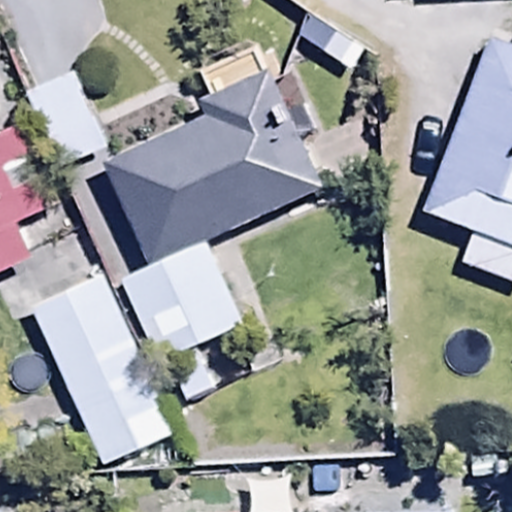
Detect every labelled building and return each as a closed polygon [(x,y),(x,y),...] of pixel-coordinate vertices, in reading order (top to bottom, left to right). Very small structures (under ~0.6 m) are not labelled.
[(511,48),(493,41),(423,221),(476,242),(463,274),(511,292),(511,48)] [(251,333),(212,254),(329,196),(268,73),(195,109),(205,129),(105,179),(151,272),(119,288),(162,374),(170,370),(190,411),(213,400),(194,361),(251,333)] [(73,80),(24,103),(61,180),(110,157),(73,80)] [(0,283),(32,270),(15,229),(57,211),(25,134),(0,144),(0,283)] [(104,287),(32,321),(102,473),(174,440),(104,287)]
